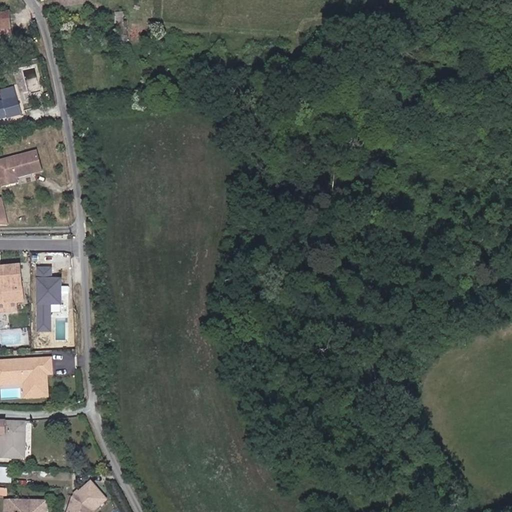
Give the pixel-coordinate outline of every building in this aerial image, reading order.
[(7,9),(0,9),(0,35),(9,35),(7,9)] [(0,114),(17,110),(11,87),(0,90),(0,114)] [(42,166),(37,149),(0,158),(0,174),(2,181),(19,177),(17,172),(42,166)] [(24,299),(20,264),(0,266),(0,310),(16,309),(15,300),(24,299)] [(53,266),(37,265),(36,330),(52,331),(52,304),(62,304),(62,276),(53,276),(53,266)] [(50,363),(0,363),(0,382),(1,383),(1,386),(22,386),(27,386),(27,395),(44,395),(44,385),(42,383),(42,378),(50,378),(50,363)] [(27,395),(27,386),(22,386),(22,400),(44,400),(44,395),(27,395)] [(27,426),(0,425),(0,450),(25,451),(27,426)] [(0,458),(25,458),(25,451),(0,450),(0,458)] [(90,511),(96,508),(98,511),(105,505),(91,488),(73,502),(68,511),(90,511)] [(46,511),(46,503),(13,501),(12,511),(46,511)]
